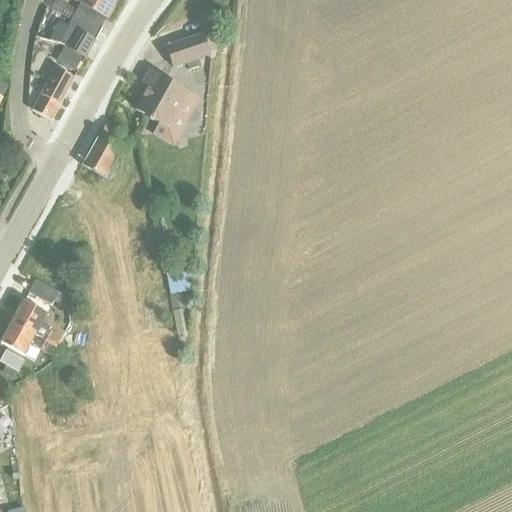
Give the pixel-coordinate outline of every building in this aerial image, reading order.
[(71,0),(78,4),(80,5),(107,20),(117,2),(113,0),(71,0)] [(85,59),(107,20),(80,5),(80,6),(68,27),(60,22),(49,41),(61,45),(66,48),(85,59)] [(217,32),(204,36),(166,49),(172,68),(210,55),(216,55),(217,32)] [(81,60),(64,51),(57,62),(60,64),(67,68),(74,72),(81,60)] [(33,112),(50,122),(74,80),(63,74),(67,68),(60,64),(33,112)] [(189,93),(151,72),(143,85),(149,88),(136,112),(150,120),(149,121),(158,125),(158,124),(168,130),(189,93)] [(125,153),(131,141),(117,133),(119,130),(107,123),(83,168),(110,183),(119,167),(114,165),(121,151),(125,153)] [(166,275),(170,296),(190,292),(186,272),(166,275)] [(29,295),(52,308),(59,295),(36,282),(29,295)] [(35,337),(45,342),(57,349),(63,339),(41,328),(47,316),(24,303),(13,324),(35,337)] [(187,334),(182,310),(173,312),(177,336),(187,334)] [(24,358),(35,337),(13,324),(1,345),(24,358)] [(57,349),(45,342),(40,352),(52,359),(57,349)] [(0,363),(17,374),(24,362),(6,352),(0,363)]
